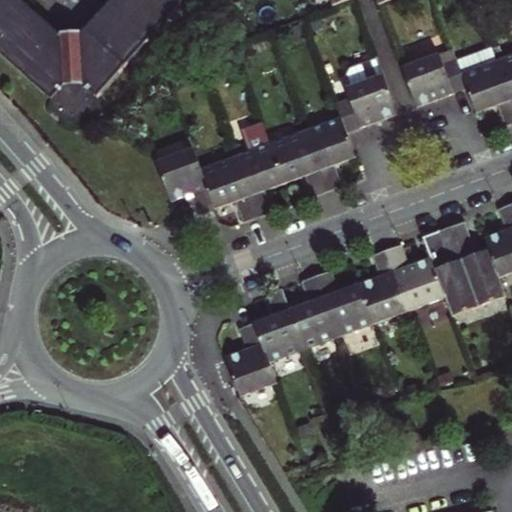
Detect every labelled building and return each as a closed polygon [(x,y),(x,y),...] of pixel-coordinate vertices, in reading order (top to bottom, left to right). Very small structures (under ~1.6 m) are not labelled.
[(0,0),(0,57),(49,102),(52,100),(56,104),(57,112),(68,122),(82,121),(92,110),(91,102),(94,99),(97,101),(183,5),(177,0),(115,0),(84,35),(59,37),(17,0),(0,0)] [(467,90),(476,114),(498,106),(506,126),(511,124),(511,98),(498,61),(493,47),(457,61),(462,75),(467,90)] [(403,69),(417,108),(467,90),(462,75),(457,61),(442,66),(438,56),(403,69)] [(511,56),(498,61),(511,98),(511,56)] [(348,134),(399,115),(385,76),(379,60),(351,69),(348,76),(353,88),(347,90),(351,101),(337,106),(342,120),(348,134)] [(342,120),(306,133),(329,194),(342,189),(334,167),(357,158),(348,134),(342,120)] [(265,192),(285,185),(271,146),(265,128),(245,135),(251,153),(236,159),(259,219),(274,213),(265,192)] [(271,146),(285,185),(306,177),(314,199),(329,194),(306,133),(271,146)] [(194,151),(159,165),(173,202),(192,195),(200,216),(216,210),(201,171),(194,151)] [(259,219),(236,159),(201,171),(216,210),(235,203),(244,224),(259,219)] [(499,280),(511,275),(511,205),(498,211),(506,233),(485,241),(489,253),(499,280)] [(465,224),(449,229),(479,309),(506,299),(499,280),(489,253),(477,258),(465,224)] [(479,309),(449,229),(435,234),(422,239),(430,261),(445,301),(452,319),(479,309)] [(409,313),(445,301),(430,261),(410,268),(401,247),(387,253),(409,313)] [(360,287),(374,326),(409,313),(387,253),(371,258),(379,280),(360,287)] [(332,273),(317,278),(339,339),(374,326),(360,287),(340,295),(332,273)] [(291,313),(305,352),(339,339),(317,278),(302,284),(310,306),(291,313)] [(270,364),(305,352),(291,313),(283,291),(266,298),(274,319),(256,326),(270,364)] [(243,399),(278,385),(270,364),(256,326),(240,332),(248,353),(228,361),(243,399)]
